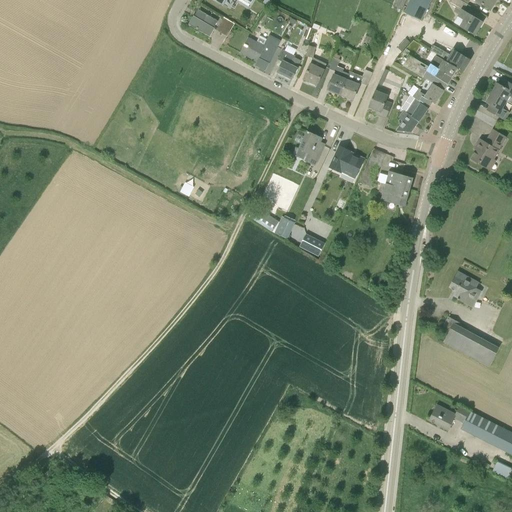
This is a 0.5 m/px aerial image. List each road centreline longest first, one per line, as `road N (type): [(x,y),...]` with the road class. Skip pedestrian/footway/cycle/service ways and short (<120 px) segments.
road 1 (track): [(48,450),(208,277),(295,108),(293,96)]
road 2 (tertiary): [(384,511),(412,275),(438,151)]
road 3 (residential): [(438,151),(339,119),(179,36),(174,16),(181,0)]
road 4 (track): [(236,229),(72,145),(9,134)]
road 5 (tertiary): [(438,151),(511,17)]
